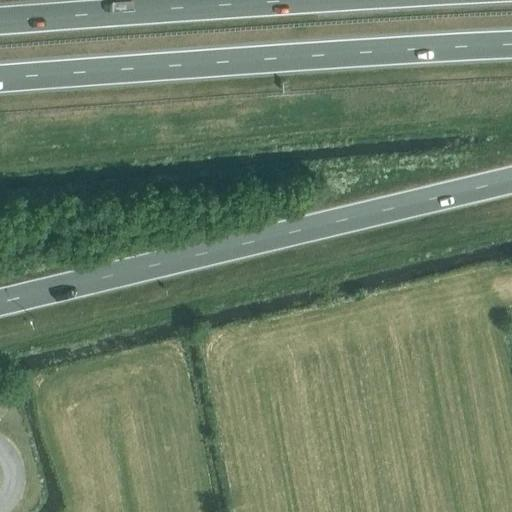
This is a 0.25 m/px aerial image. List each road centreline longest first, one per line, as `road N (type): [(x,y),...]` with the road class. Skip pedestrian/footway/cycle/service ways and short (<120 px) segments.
road 1 (trunk): [(0,303),(511,182)]
road 2 (trunk): [(0,77),(511,43)]
road 3 (trunk): [(309,0),(0,20)]
